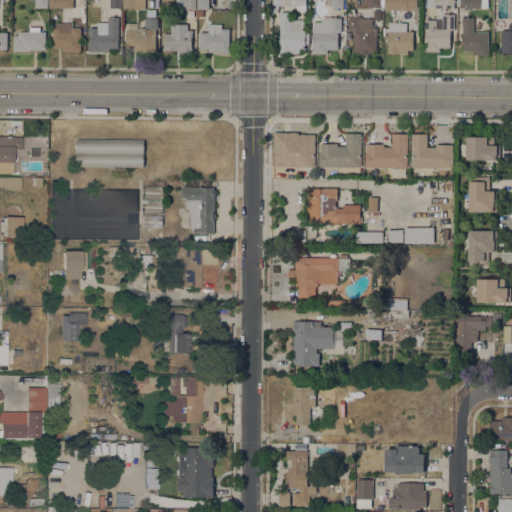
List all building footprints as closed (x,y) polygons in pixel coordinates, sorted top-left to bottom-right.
[(122,0),(122,8),(119,8),(119,10),(114,10),(115,7),(110,7),(110,0),(122,0)] [(145,0),(145,8),(123,8),(123,0),(145,0)] [(184,0),(195,0),(195,8),(184,8),(184,0)] [(209,0),(209,8),(197,8),(197,0),(209,0)] [(278,4),(278,11),(273,11),(273,0),(306,0),(306,6),(282,6),(282,4),(278,4)] [(380,0),(380,6),(368,6),(368,8),(355,8),(355,0),(380,0)] [(417,0),(417,7),(405,7),(405,8),(394,8),(394,0),(417,0)] [(488,0),(488,8),(459,7),(459,4),(457,4),(457,0),(488,0)] [(304,19),(304,30),(305,30),(305,33),(308,33),(308,37),(305,37),(305,49),(300,49),(300,52),(280,52),(280,11),(291,11),(291,19),(304,19)] [(442,13),(454,13),(454,29),(450,29),(449,47),(439,47),(439,51),(424,51),(424,19),(436,19),(436,28),(442,28),(442,18),(442,13)] [(360,15),(360,18),(373,18),(373,26),(377,26),(377,51),(369,51),(369,54),(360,54),(360,51),(354,51),(354,30),(349,30),(349,15),(360,15)] [(108,17),(118,17),(118,48),(110,48),(110,50),(99,50),(99,51),(89,51),(89,28),(96,28),(96,22),(108,22),(108,17)] [(322,22),(322,17),(341,17),(341,32),(338,32),(338,49),(327,49),(327,53),(312,53),(312,47),(313,47),(313,22),(322,22)] [(488,31),(488,54),(472,54),(472,51),(462,50),(463,32),(460,32),(460,28),(462,28),(462,17),(474,17),(473,31),(488,31)] [(137,29),(137,28),(145,28),(145,18),(157,18),(157,28),(156,28),(156,52),(143,52),(143,49),(136,49),(136,45),(126,45),(126,29),(137,29)] [(80,51),(63,51),(63,48),(53,47),(53,28),(55,28),(55,22),(72,23),(72,27),(81,27),(80,51)] [(388,53),(388,22),(407,22),(406,31),(408,31),(408,30),(411,30),(411,31),(413,31),(413,50),(408,50),(408,54),(388,53)] [(187,24),(187,29),(192,30),(192,52),(179,51),(179,50),(163,49),(163,33),(171,33),(171,23),(187,24)] [(511,52),(501,52),(501,30),(508,30),(508,23),(511,23),(511,52)] [(229,52),(218,52),(219,51),(208,51),(208,48),(199,48),(199,32),(208,32),(208,24),(221,24),(221,28),(229,28),(229,52)] [(46,49),(30,49),(30,51),(13,51),(13,35),(19,35),(19,31),(29,31),(29,27),(40,27),(40,31),(46,31),(46,49)] [(273,165),(274,131),(283,132),(289,132),(298,132),(298,134),(315,134),(314,166),(273,165)] [(319,166),(319,150),(320,150),(320,143),(337,143),(337,146),(345,146),(345,132),(361,133),(361,166),(319,166)] [(365,166),(365,151),(366,151),(366,143),(383,143),(383,146),(391,146),(391,133),(407,133),(407,167),(365,166)] [(411,167),(411,133),(427,133),(427,146),(435,146),(435,144),(452,144),(452,152),(453,152),(453,167),(411,167)] [(0,161),(0,136),(21,136),(21,148),(12,148),(12,161),(0,161)] [(499,159),(466,159),(466,136),(493,136),(493,145),(500,145),(499,159)] [(144,166),(76,165),(76,139),(144,139),(144,166)] [(496,211),(469,211),(469,176),(489,176),(489,190),(497,190),(496,211)] [(19,189),(7,189),(7,187),(0,187),(0,177),(19,177),(19,189)] [(41,178),(40,187),(33,186),(34,177),(41,178)] [(142,186),(162,187),(161,200),(142,199),(142,186)] [(189,209),(186,209),(186,197),(182,197),(182,187),(213,187),(213,189),(214,190),(215,194),(213,196),(213,233),(194,233),(194,227),(189,227),(189,209)] [(342,207),(342,204),(360,204),(360,222),(307,222),(307,188),(337,187),(337,200),(335,200),(335,207),(342,207)] [(136,238),(136,190),(73,190),(73,238),(136,238)] [(368,196),(377,196),(377,212),(367,211),(368,196)] [(142,199),(161,200),(161,214),(141,214),(142,199)] [(141,214),(161,214),(161,228),(141,227),(141,214)] [(4,216),(22,216),(21,236),(3,236),(4,231),(0,231),(0,221),(2,221),(2,217),(4,217),(4,216)] [(307,237),(308,225),(316,225),(316,238),(307,237)] [(431,227),(430,242),(404,242),(404,227),(431,227)] [(305,229),(305,240),(284,240),(284,229),(305,229)] [(402,229),(403,241),(389,242),(388,229),(402,229)] [(468,265),(468,230),(496,230),(496,251),(489,251),(488,265),(468,265)] [(383,231),(383,242),(356,242),(356,231),(383,231)] [(116,246),(116,254),(108,254),(108,246),(116,246)] [(132,246),(132,254),(121,254),(121,246),(132,246)] [(171,258),(166,258),(166,246),(200,246),(200,266),(193,266),(193,286),(188,286),(188,288),(171,288),(171,269),(171,258)] [(86,268),(79,268),(79,278),(64,278),(64,270),(62,270),(62,250),(80,250),(80,251),(86,251),(86,268)] [(215,263),(214,250),(199,251),(200,264),(215,263)] [(145,253),(153,254),(152,268),(146,268),(146,263),(144,263),(145,253)] [(349,257),(349,271),(337,271),(337,280),(318,279),(318,285),(315,285),(315,301),(314,301),(314,307),(299,307),(300,301),(298,301),(298,285),(295,285),(295,277),(288,277),(288,268),(295,268),(295,257),(349,257)] [(386,257),(385,277),(378,277),(378,268),(375,268),(375,257),(386,257)] [(477,278),(504,278),(504,287),(510,287),(510,301),(476,301),(477,278)] [(400,309),(380,309),(380,297),(407,298),(407,309),(400,309)] [(323,307),(323,299),(346,299),(345,307),(323,307)] [(61,315),(68,315),(68,312),(85,312),(85,324),(78,324),(78,340),(60,340),(61,315)] [(457,351),(457,315),(485,315),(485,316),(492,316),(492,312),(501,312),(501,325),(492,324),(492,325),(485,325),(485,329),(477,329),(477,341),(471,341),(471,352),(457,351)] [(169,315),(187,316),(187,332),(195,333),(195,352),(169,352),(169,315)] [(319,347),(319,364),(293,364),(293,320),(321,320),(321,326),(333,326),(333,347),(319,347)] [(351,321),(351,329),(340,329),(340,322),(351,321)] [(511,324),(511,343),(511,341),(503,341),(503,325),(511,325),(511,324)] [(381,329),(381,339),(365,338),(366,328),(381,329)] [(154,348),(150,346),(154,341),(153,340),(155,336),(160,339),(154,348)] [(47,380),(55,380),(55,374),(60,374),(60,387),(59,387),(59,408),(47,408),(47,380)] [(133,383),(134,375),(147,375),(147,383),(133,383)] [(198,422),(198,434),(188,434),(188,422),(171,421),(171,415),(164,415),(164,400),(175,400),(175,395),(168,395),(168,375),(178,375),(178,394),(184,395),(184,385),(181,385),(181,375),(201,375),(201,387),(202,389),(203,390),(202,392),(201,394),(201,396),(201,422),(198,422)] [(315,423),(315,428),(308,428),(308,423),(296,424),(295,411),(292,411),(292,394),(293,394),(293,386),(307,386),(307,385),(314,385),(314,394),(315,394),(315,406),(310,406),(310,423),(315,423)] [(0,411),(1,410),(39,411),(39,437),(0,437),(0,411)] [(327,413),(327,421),(313,420),(314,413),(327,413)] [(511,441),(511,440),(503,440),(503,441),(500,441),(500,440),(489,439),(489,419),(501,420),(501,416),(511,416),(511,441)] [(47,422),(60,422),(59,441),(47,440),(47,422)] [(395,445),(418,445),(418,447),(419,447),(419,453),(424,453),(424,456),(426,456),(426,471),(424,471),(423,471),(414,471),(414,473),(395,472),(395,470),(383,470),(383,459),(385,459),(385,448),(395,448),(395,445)] [(183,496),(183,491),(177,491),(177,476),(177,452),(183,452),(183,446),(208,447),(208,456),(213,456),(213,466),(211,466),(211,476),(213,476),(213,497),(183,496)] [(507,449),(507,467),(510,467),(510,472),(511,472),(511,492),(490,492),(490,483),(489,483),(490,449),(507,449)] [(309,504),(293,504),(293,492),(300,492),(300,486),(286,486),(286,472),(287,471),(287,467),(286,467),(286,459),(286,450),(307,450),(307,458),(306,459),(307,485),(316,485),(316,493),(310,494),(310,495),(309,495),(309,504)] [(0,466),(12,466),(12,480),(11,480),(11,487),(8,487),(8,494),(0,494),(0,466)] [(356,478),(373,478),(373,498),(356,498),(356,478)] [(389,496),(392,496),(392,488),(397,488),(397,482),(423,482),(423,490),(426,490),(426,506),(420,506),(420,508),(388,508),(389,496)] [(290,506),(278,507),(278,492),(290,492),(290,506)] [(29,498),(42,497),(42,505),(29,505),(29,498)] [(511,511),(498,511),(498,498),(504,498),(511,498),(511,511)]
